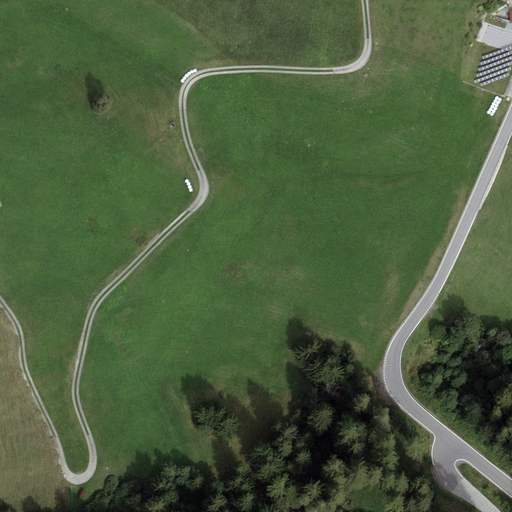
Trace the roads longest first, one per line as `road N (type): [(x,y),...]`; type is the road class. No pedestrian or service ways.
road 1 (track): [(0,301),(15,318),(22,369),(61,447),(64,476),(71,485),(85,482),(96,459),(74,391),(94,304),(208,193),(184,130),(190,79),(207,71),(363,67),(370,56),(364,0)]
road 2 (tertiary): [(511,115),(465,227),(395,344),(392,376),(404,403),(447,439)]
